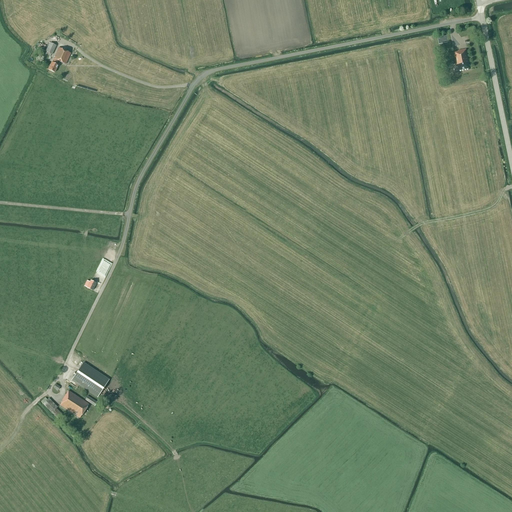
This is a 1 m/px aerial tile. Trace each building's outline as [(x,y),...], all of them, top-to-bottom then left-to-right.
[(56,45),(50,43),(46,52),(52,55),(56,45)] [(58,65),(56,64),(58,61),(65,64),(70,53),(58,48),(53,59),(52,62),(51,62),(48,70),(54,73),(58,65)] [(462,50),(458,51),(458,52),(454,53),(457,66),(458,71),(469,69),(468,64),(469,64),(469,60),(468,60),(466,49),(464,50),(462,50)] [(84,286),(87,288),(92,291),(96,283),(91,280),(90,282),(87,281),(84,286)] [(83,363),(72,381),(98,398),(109,380),(83,363)] [(62,401),(60,405),(80,418),(89,404),(68,391),(62,401)] [(97,403),(87,396),(85,400),(95,407),(97,403)] [(43,404),(57,419),(62,414),(56,409),(58,407),(49,398),(47,400),(45,398),(41,402),(43,404)]
